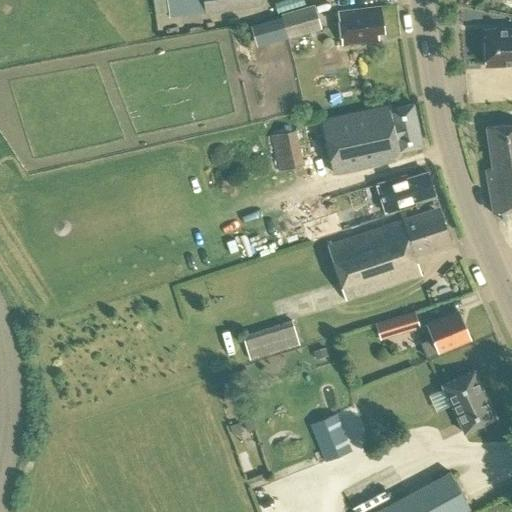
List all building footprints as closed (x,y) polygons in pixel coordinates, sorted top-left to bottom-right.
[(168,12),(166,0),(152,0),(154,13),(168,12)] [(260,0),(203,0),(205,13),(261,6),(260,0)] [(286,37),(321,27),(313,3),(279,13),(286,37)] [(376,34),(381,33),(377,7),(336,13),(341,45),(377,40),(376,34)] [(511,65),(511,30),(485,31),(486,66),(511,65)] [(418,145),(409,104),(383,110),(383,107),(320,122),(332,173),(386,160),(397,149),(418,145)] [(511,211),(511,122),(486,127),(493,168),(486,170),(492,207),(493,215),(495,215),(511,211)] [(278,170),(302,164),(294,131),(270,136),(278,170)] [(430,193),(424,173),(402,179),(402,176),(376,184),(385,212),(411,204),(409,199),(430,193)] [(332,199),(296,211),(306,243),(343,231),(332,199)] [(430,217),(428,212),(327,246),(346,301),(422,276),(415,256),(448,245),(438,215),(430,217)] [(379,338),(419,326),(414,310),(374,322),(379,338)] [(427,357),(468,339),(456,312),(425,326),(431,339),(421,343),(427,357)] [(280,322),(242,334),(249,358),(298,343),(291,318),(280,322)] [(325,347),(312,351),(315,360),(327,356),(325,347)] [(497,419),(475,371),(442,387),(464,434),(497,419)] [(335,413),(310,424),(325,461),(351,451),(335,413)] [(251,414),(241,418),(246,431),(255,428),(251,414)] [(240,422),(230,425),(233,434),(243,430),(240,422)] [(461,511),(469,508),(450,473),(379,511),(461,511)]
